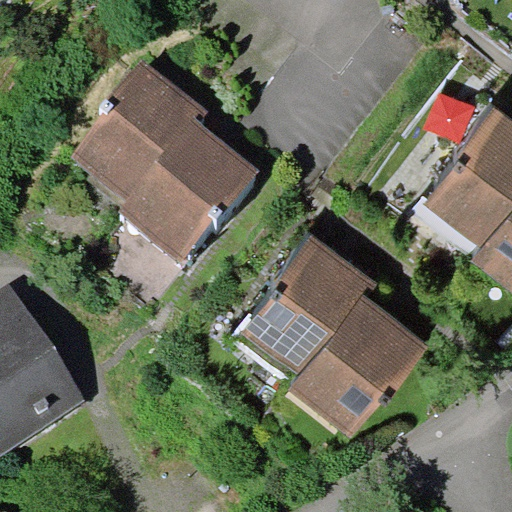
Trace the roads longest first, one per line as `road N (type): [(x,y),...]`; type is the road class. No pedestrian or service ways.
road 1 (residential): [(248,130),(342,0)]
road 2 (residential): [(346,511),(449,426)]
